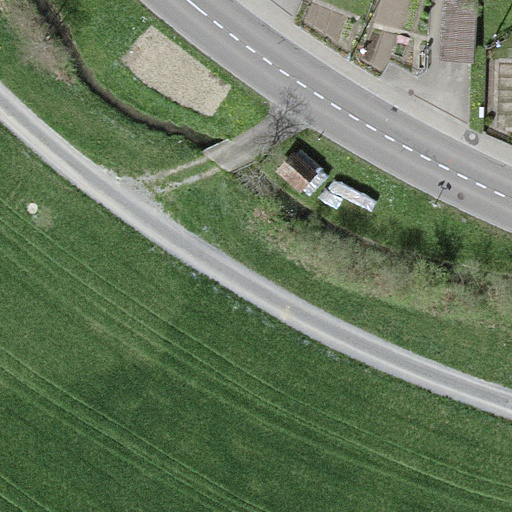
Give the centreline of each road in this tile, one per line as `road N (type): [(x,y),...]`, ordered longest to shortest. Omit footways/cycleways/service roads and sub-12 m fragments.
road 1 (unclassified): [(0,98),(159,229),(248,287),(511,416)]
road 2 (secondary): [(165,0),(319,109),(511,202)]
road 3 (track): [(215,170),(319,109)]
